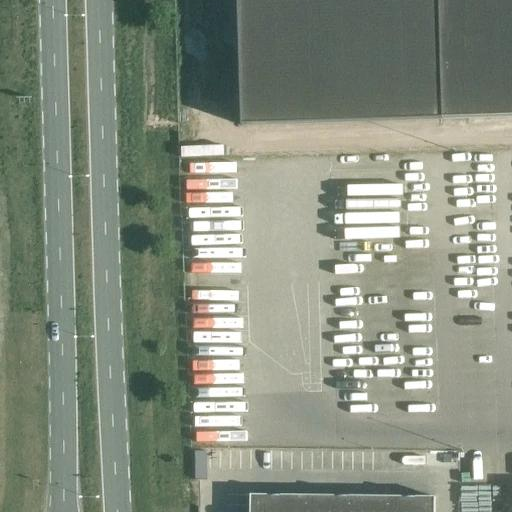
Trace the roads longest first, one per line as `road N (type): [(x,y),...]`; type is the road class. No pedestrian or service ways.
road 1 (primary): [(116,511),(100,0)]
road 2 (primary): [(49,0),(63,511)]
road 3 (unknown): [(434,431),(424,156)]
